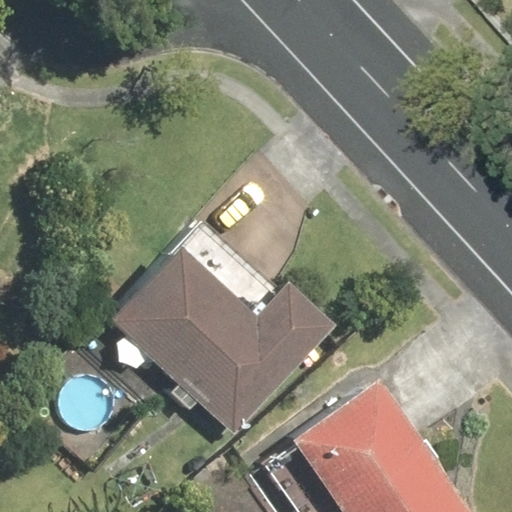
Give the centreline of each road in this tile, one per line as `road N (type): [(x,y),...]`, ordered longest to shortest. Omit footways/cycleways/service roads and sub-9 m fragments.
road 1 (residential): [(511,225),(295,0)]
road 2 (residential): [(221,0),(155,25),(56,28),(6,0)]
